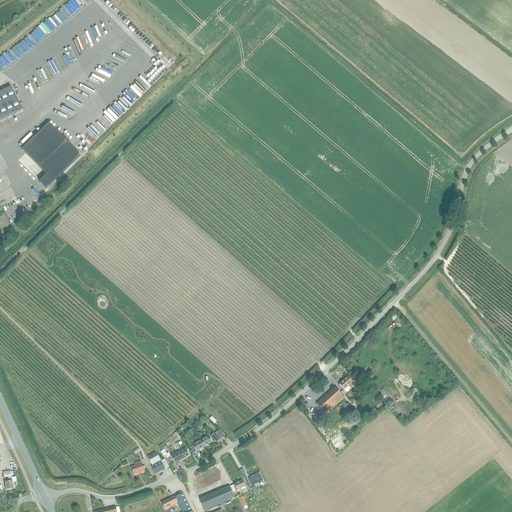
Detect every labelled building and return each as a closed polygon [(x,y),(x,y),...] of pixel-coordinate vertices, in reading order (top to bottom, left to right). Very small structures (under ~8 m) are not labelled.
[(48,79),(51,77),(46,68),(42,70),(48,81),(49,80),(48,79)] [(89,82),(100,74),(97,70),(91,74),(92,76),(87,80),(89,82)] [(91,86),(88,87),(89,89),(104,82),(101,76),(89,82),(91,86)] [(11,87),(0,92),(0,120),(22,110),(11,87)] [(109,108),(119,102),(116,98),(107,104),(109,108)] [(75,118),(65,124),(66,127),(76,120),(75,118)] [(49,123),(22,150),(46,175),(39,182),(46,189),(81,156),(49,123)] [(348,377),(339,385),(344,390),(345,392),(347,392),(348,391),(349,391),(349,390),(349,389),(352,387),(350,385),(353,382),(348,377)] [(335,388),(317,404),(325,413),(343,397),(335,388)] [(216,436),(214,434),(211,437),(217,442),(219,439),(220,438),(221,439),(224,437),(218,432),(216,434),(217,435),(216,436)] [(208,436),(200,440),(204,447),(212,443),(208,436)] [(204,447),(200,440),(192,445),(196,452),(204,447)] [(180,451),(171,456),(172,459),(175,464),(190,456),(186,449),(181,452),(180,451)] [(161,461),(158,457),(156,453),(147,457),(152,465),(151,466),(151,467),(155,475),(169,467),(165,459),(161,461)] [(137,465),(131,467),(134,475),(144,472),(141,461),(136,463),(137,465)] [(11,471),(4,472),(4,478),(8,477),(9,482),(5,482),(7,490),(14,489),(11,471)] [(254,476),(248,479),(251,486),(263,481),(259,473),(254,476)] [(236,491),(240,489),(241,491),(246,489),(242,481),(234,485),(236,491)] [(205,511),(234,498),(229,487),(200,499),(205,511)] [(175,498),(174,497),(162,503),(165,509),(178,503),(182,511),(192,511),(183,494),(175,498)]
